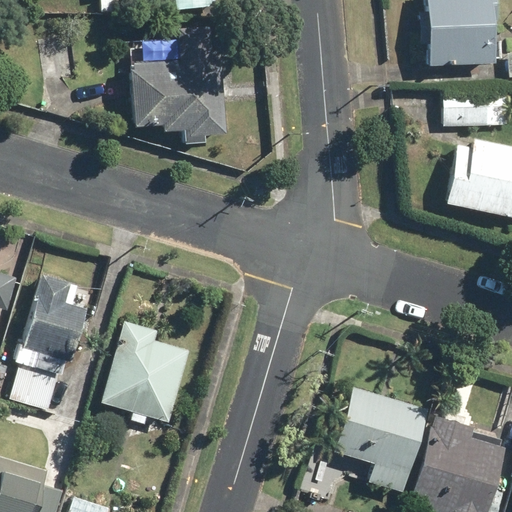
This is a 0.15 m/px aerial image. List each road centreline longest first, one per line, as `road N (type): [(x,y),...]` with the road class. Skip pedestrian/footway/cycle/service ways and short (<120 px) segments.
road 1 (residential): [(316,254),(0,161)]
road 2 (residential): [(316,254),(293,288),(227,511)]
road 3 (residential): [(317,0),(334,219),(316,254)]
road 4 (residential): [(511,312),(316,254)]
